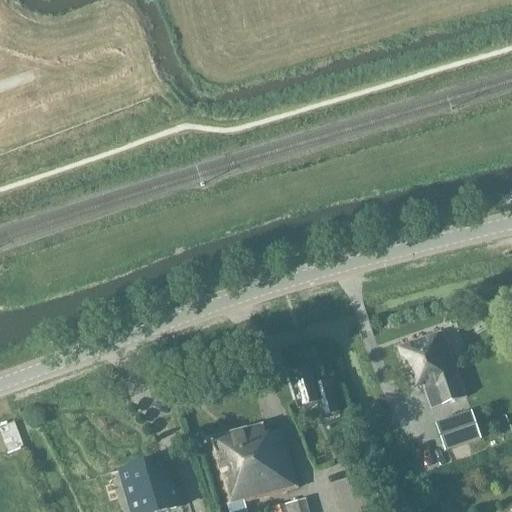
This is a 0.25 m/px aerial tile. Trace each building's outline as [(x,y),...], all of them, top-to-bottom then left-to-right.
[(398,348),(412,390),(423,386),(432,410),(466,398),(443,333),(398,348)] [(293,375),(289,376),(299,409),(318,403),(323,417),(339,413),(330,382),(318,385),(313,369),(302,372),(297,372),(293,375)] [(437,425),(446,452),(481,440),(471,413),(437,425)] [(266,436),(263,428),(264,428),(263,426),(261,426),(261,427),(247,430),(229,434),(229,435),(209,440),(207,440),(207,442),(208,442),(227,506),(228,505),(229,511),(246,511),(244,501),(247,500),(248,502),(298,489),(282,432),(266,436)] [(120,472),(132,511),(165,511),(184,507),(178,485),(168,488),(166,481),(169,480),(162,459),(120,472)] [(287,505),(288,511),(308,511),(305,501),(287,505)]
